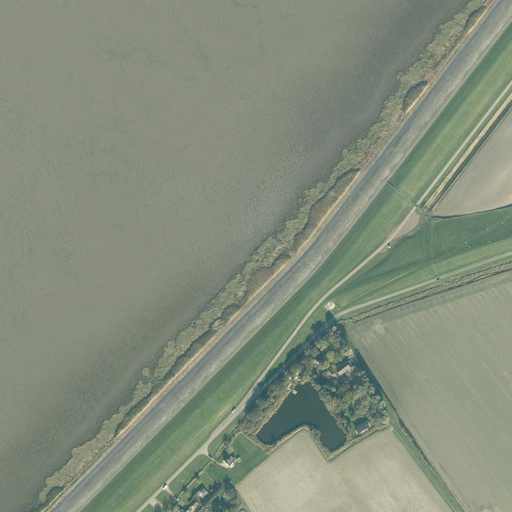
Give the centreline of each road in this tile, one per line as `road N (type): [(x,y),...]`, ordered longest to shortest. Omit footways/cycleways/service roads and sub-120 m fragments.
road 1 (unclassified): [(246,399),(321,299),(394,234),(511,82)]
road 2 (unclassified): [(246,399),(338,315),(511,253)]
road 3 (unclassified): [(138,511),(246,399)]
